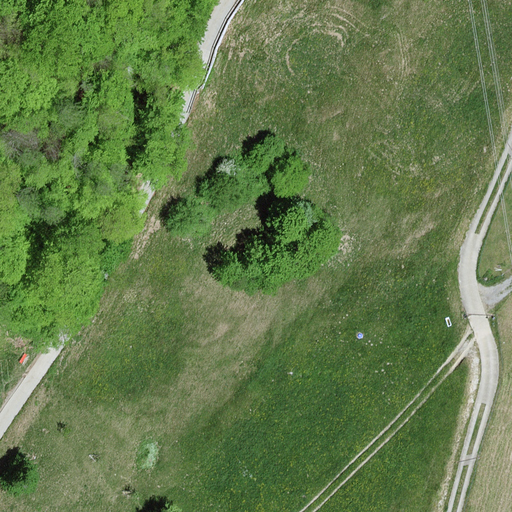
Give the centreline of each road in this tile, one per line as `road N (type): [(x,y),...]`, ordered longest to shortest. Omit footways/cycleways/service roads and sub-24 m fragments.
road 1 (track): [(228,0),(99,270),(0,420)]
road 2 (track): [(300,511),(454,358),(475,319)]
road 3 (track): [(453,511),(489,365),(475,319)]
road 4 (track): [(475,319),(465,270),(511,151)]
